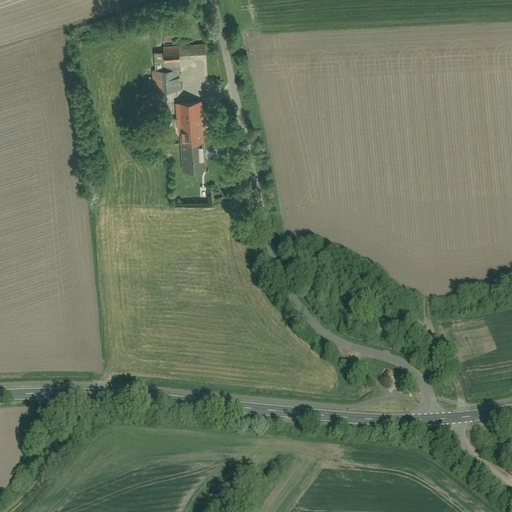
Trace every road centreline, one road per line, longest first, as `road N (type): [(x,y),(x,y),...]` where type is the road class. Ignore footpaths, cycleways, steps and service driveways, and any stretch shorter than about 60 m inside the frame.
road 1 (residential): [(441,419),(414,371),(340,343),(294,301),(255,202),(207,0)]
road 2 (tertiary): [(441,419),(64,394),(0,397)]
